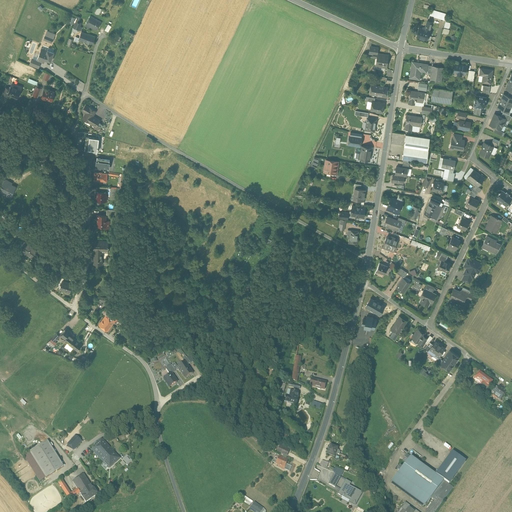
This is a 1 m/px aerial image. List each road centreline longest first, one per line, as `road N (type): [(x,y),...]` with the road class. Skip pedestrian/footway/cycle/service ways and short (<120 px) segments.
road 1 (residential): [(368,260),(84,94)]
road 2 (residential): [(183,511),(156,428),(152,377),(74,309)]
road 3 (tertiary): [(291,511),(364,281)]
road 4 (tertiary): [(368,260),(400,47)]
road 5 (track): [(285,213),(369,34)]
road 6 (residential): [(428,326),(496,178)]
road 7 (residential): [(469,355),(405,442),(445,473)]
road 8 (residential): [(0,149),(61,181),(86,257)]
road 9 (residential): [(496,178),(470,157),(510,65)]
road 10 (residential): [(86,257),(87,174),(76,130)]
